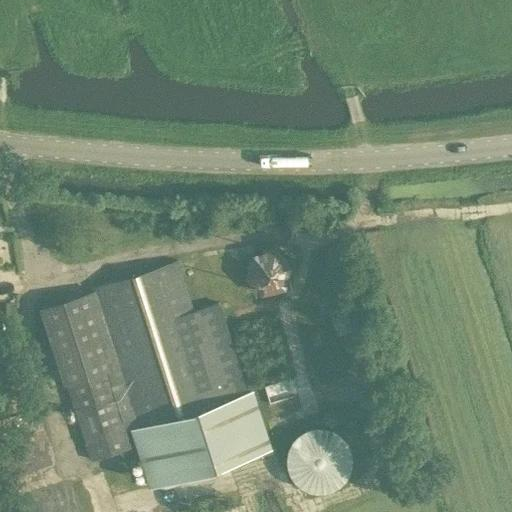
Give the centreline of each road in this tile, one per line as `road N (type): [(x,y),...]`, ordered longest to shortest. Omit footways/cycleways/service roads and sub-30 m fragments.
road 1 (unclassified): [(0,144),(274,163),(511,146)]
road 2 (track): [(307,393),(287,307),(317,240),(365,219),(511,208)]
road 3 (track): [(0,486),(66,468),(21,306),(36,276),(27,247)]
